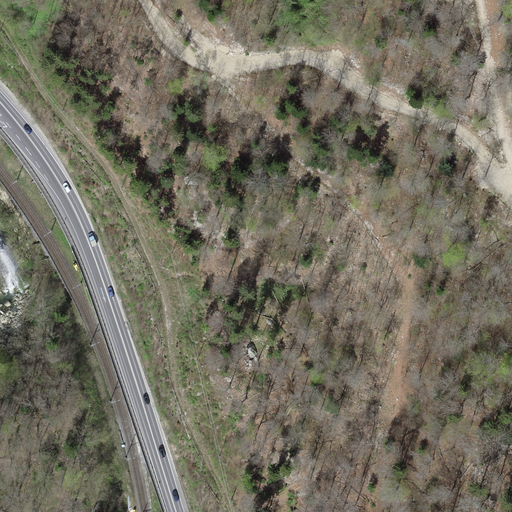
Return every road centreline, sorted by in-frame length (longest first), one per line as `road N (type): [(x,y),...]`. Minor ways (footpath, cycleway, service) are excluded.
road 1 (track): [(146,0),(173,45),(197,60),(225,69),(304,56),(371,95),(463,131),(501,181),(511,175)]
road 2 (primary): [(173,511),(82,241),(48,177),(0,114)]
road 3 (track): [(511,162),(479,0)]
